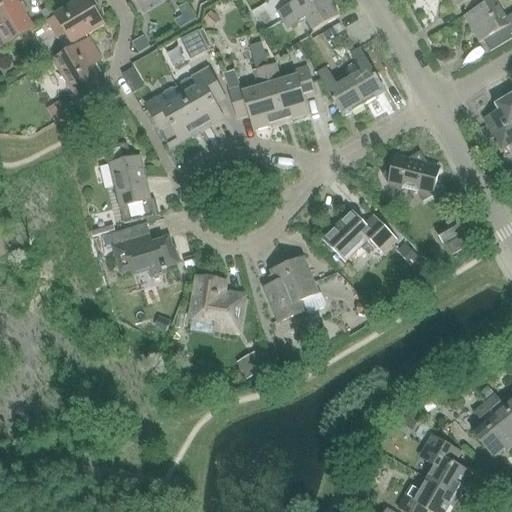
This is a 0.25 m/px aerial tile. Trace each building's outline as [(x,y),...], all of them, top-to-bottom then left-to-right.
[(0,0),(0,49),(35,28),(18,0),(0,0)] [(91,0),(82,0),(57,15),(58,17),(49,22),(60,39),(68,34),(74,45),(107,26),(91,0)] [(177,0),(184,14),(198,7),(194,0),(177,0)] [(322,0),(295,0),(298,3),(279,13),(284,22),(322,0)] [(341,18),(330,0),(322,0),(284,22),(289,31),(307,20),(315,33),(341,18)] [(451,0),(457,9),(462,7),(468,16),(496,0),(451,0)] [(511,15),(506,19),(496,0),(468,16),(463,19),(478,45),(483,42),(490,54),(511,40),(511,15)] [(333,28),(322,35),(327,43),(338,37),(337,35),(333,28)] [(199,31),(181,40),(188,53),(193,51),(196,57),(209,50),(208,49),(199,32),(199,31)] [(91,39),(56,61),(80,102),(108,86),(95,65),(104,60),(91,39)] [(139,40),(133,43),(139,54),(149,48),(145,42),(139,40)] [(364,74),(352,81),(367,106),(387,95),(361,50),(353,54),(364,74)] [(267,69),(284,124),(310,116),(306,101),(317,98),(309,70),(297,74),(298,78),(284,82),(279,66),(267,69)] [(260,90),(245,95),(238,72),(224,76),(240,121),(252,118),(256,133),(284,124),(267,69),(255,73),(260,90)] [(344,119),(367,106),(352,81),(340,88),(328,69),(318,75),(344,119)] [(135,70),(124,76),(135,95),(146,88),(135,70)] [(211,70),(196,79),(192,80),(188,80),(183,83),(180,88),(204,131),(225,119),(217,106),(228,100),(211,70)] [(164,97),(148,106),(165,136),(173,149),(182,143),(204,131),(180,88),(175,90),(174,90),(171,89),(165,93),(164,97)] [(501,151),(511,144),(511,95),(495,106),(498,112),(483,120),(501,151)] [(61,107),(51,113),(56,123),(67,117),(61,107)] [(127,145),(109,149),(106,153),(108,162),(112,165),(122,209),(153,202),(143,158),(133,160),(131,147),(127,145)] [(396,170),(384,177),(395,196),(408,188),(415,189),(424,204),(444,193),(436,180),(438,179),(439,174),(436,168),(432,167),(429,169),(421,155),(408,163),(406,159),(402,159),(397,162),(395,168),(396,170)] [(349,180),(342,188),(355,200),(363,192),(349,180)] [(352,212),(323,241),(346,265),(369,242),(383,256),(398,241),(374,217),(365,226),(352,212)] [(442,245),(472,229),(465,216),(435,233),(442,245)] [(142,228),(112,236),(122,271),(126,272),(132,271),(133,276),(151,273),(152,277),(166,274),(165,271),(168,270),(167,268),(178,265),(179,262),(176,250),(173,250),(171,242),(168,241),(154,245),(152,239),(146,241),(142,228)] [(467,235),(447,246),(452,256),(472,245),(467,235)] [(280,287),(267,292),(280,325),(304,315),(309,317),(322,312),(325,305),(322,296),(320,295),(306,262),(275,275),(280,287)] [(201,279),(193,319),(218,324),(217,329),(239,333),(246,299),(224,295),(226,284),(201,279)] [(488,388),(481,394),(486,400),(494,394),(488,388)] [(495,396),(485,405),(511,438),(511,403),(506,409),(495,396)] [(511,450),(511,438),(485,405),(474,414),(484,426),(473,435),(494,460),(504,452),(507,454),(511,450)] [(405,420),(403,423),(413,429),(417,422),(408,417),(407,416),(405,420)] [(436,470),(429,482),(456,498),(469,475),(454,467),(461,455),(438,442),(426,464),(436,470)] [(447,511),(456,498),(429,482),(421,495),(412,490),(400,511),(402,511),(447,511)]
